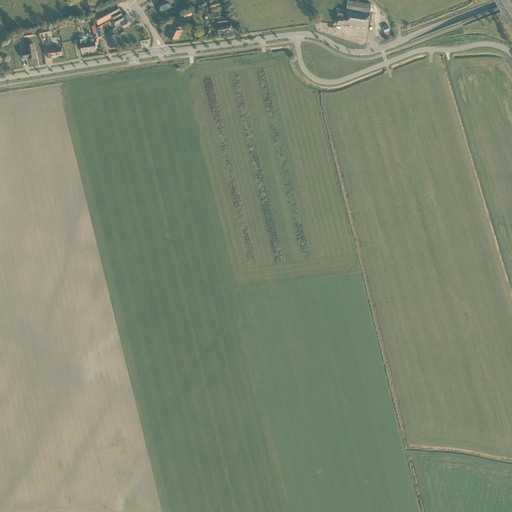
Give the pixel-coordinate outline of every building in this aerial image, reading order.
[(170,4),(174,2),(172,0),(163,0),(164,1),(157,4),(159,8),(158,9),(159,11),(160,11),(160,12),(171,8),(170,4)] [(368,29),(371,4),(348,1),(346,15),(339,14),(338,17),(337,25),(343,26),(344,24),(349,25),(349,27),(368,29)] [(123,16),(118,7),(108,12),(107,11),(94,18),(98,25),(111,19),(115,26),(120,23),(122,26),(126,25),(131,22),(127,14),(123,16)] [(174,27),(173,29),(172,29),(171,29),(170,30),(170,31),(170,32),(171,33),(170,35),(171,36),(171,38),(176,40),(176,38),(178,39),(186,24),(181,21),(177,28),(174,27)] [(224,33),(224,34),(233,32),(231,24),(225,25),(223,26),(218,27),(219,34),(224,33)] [(49,33),(48,27),(38,29),(39,35),(49,33)] [(114,47),(114,48),(119,46),(117,40),(118,40),(116,34),(107,38),(111,48),(114,47)] [(95,42),(84,44),(83,39),(77,40),(78,46),(78,47),(81,46),(82,53),(91,52),(91,51),(96,50),(95,42)] [(27,59),(36,58),(34,44),(25,46),(26,52),(22,52),(23,59),(27,59)] [(60,48),(56,48),(56,46),(47,48),(48,58),(56,57),(61,56),(60,48)]
